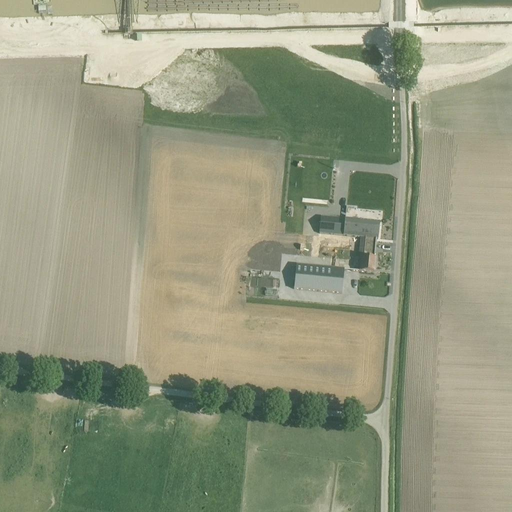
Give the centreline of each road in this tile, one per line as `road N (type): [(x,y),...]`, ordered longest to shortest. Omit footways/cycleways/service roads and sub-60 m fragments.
road 1 (unclassified): [(386,419),(404,144),(401,0)]
road 2 (unclassified): [(386,419),(0,369)]
road 3 (track): [(280,35),(382,79),(511,51)]
